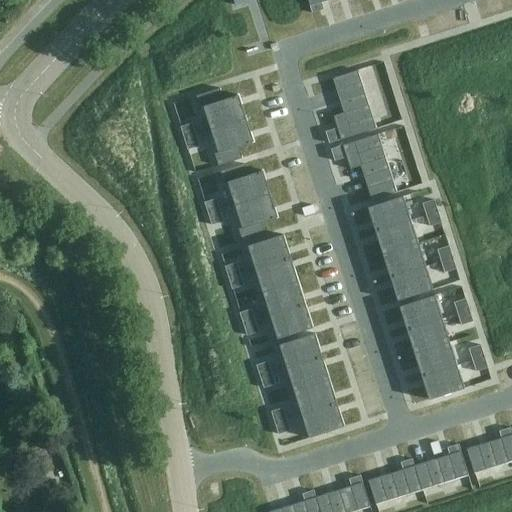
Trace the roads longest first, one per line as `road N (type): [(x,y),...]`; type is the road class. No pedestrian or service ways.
road 1 (residential): [(401,435),(285,51),(453,0)]
road 2 (tertiary): [(175,469),(144,288),(102,216),(29,147),(15,123),(22,94),(117,0)]
road 3 (residential): [(401,435),(276,473),(235,460),(175,469)]
